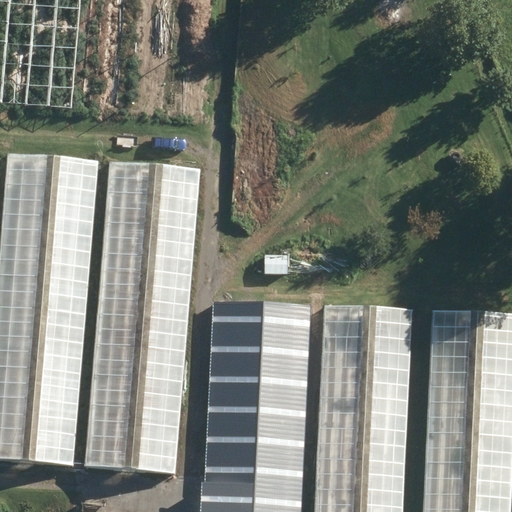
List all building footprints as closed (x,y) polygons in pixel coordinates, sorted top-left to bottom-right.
[(0,0),(0,106),(97,114),(105,0),(0,0)] [(0,204),(0,463),(74,469),(98,165),(4,157),(0,204)] [(84,469),(175,477),(200,173),(109,166),(84,469)] [(266,259),(265,277),(288,278),(288,258),(266,259)] [(207,511),(297,511),(308,310),(218,305),(207,511)] [(313,511),(402,511),(411,312),(322,309),(313,511)] [(424,511),(510,511),(511,508),(511,318),(432,315),(424,511)]
